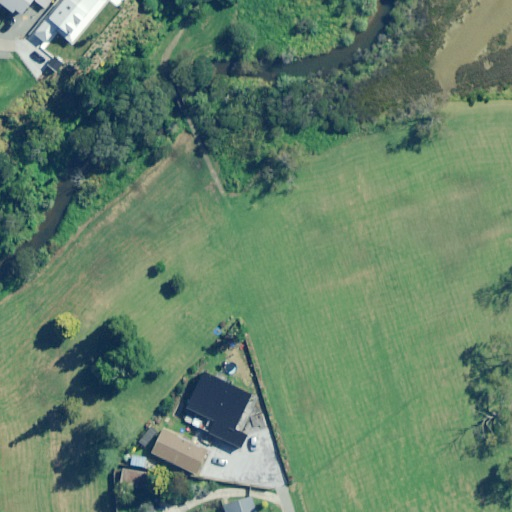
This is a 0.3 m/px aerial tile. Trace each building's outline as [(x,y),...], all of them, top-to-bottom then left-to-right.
[(23,14),(33,1),(33,0),(0,0),(0,2),(14,13),(16,9),(23,14)] [(33,0),(33,1),(45,11),(53,0),(33,0)] [(202,444),(201,451),(194,450),(191,471),(212,474),(216,446),(237,449),(241,422),(191,415),(188,442),(202,444)] [(188,445),(173,444),(172,456),(187,457),(188,445)] [(130,466),(144,466),(144,455),(131,455),(130,466)] [(256,511),(251,497),(224,505),(226,511),(256,511)]
